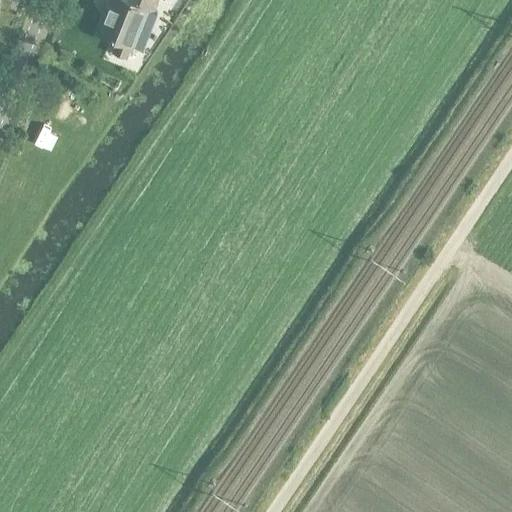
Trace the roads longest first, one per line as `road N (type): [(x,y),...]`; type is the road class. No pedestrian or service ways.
road 1 (track): [(0,370),(250,0)]
road 2 (unclassified): [(273,511),(511,156)]
road 3 (unclassified): [(0,115),(46,0)]
